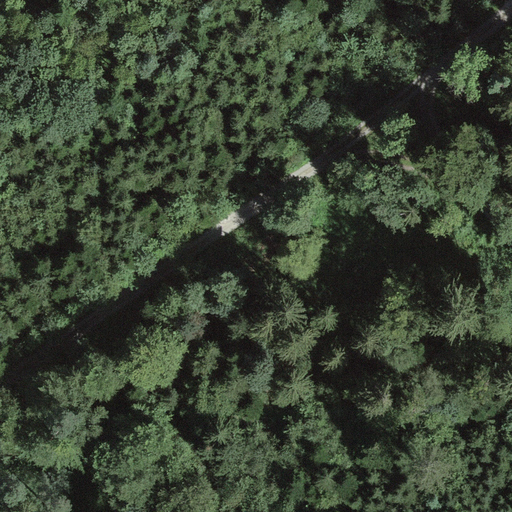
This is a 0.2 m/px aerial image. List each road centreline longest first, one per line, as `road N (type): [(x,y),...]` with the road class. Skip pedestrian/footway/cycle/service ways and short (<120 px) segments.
road 1 (track): [(511,0),(409,94),(0,383)]
road 2 (track): [(511,245),(409,94)]
